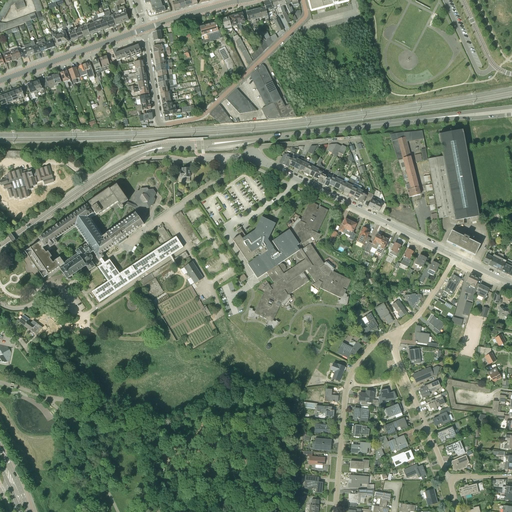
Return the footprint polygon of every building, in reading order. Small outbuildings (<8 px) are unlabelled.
[(119,14),(122,23),(129,21),(126,12),(127,12),(126,9),(125,9),(124,6),(120,7),(119,6),(119,5),(125,3),(123,0),(120,0),(118,1),(115,2),(117,7),(119,14)] [(181,9),(178,1),(175,2),(174,0),(171,0),(175,11),(181,9)] [(186,8),(184,0),(177,0),(178,1),(181,9),(186,8)] [(281,13),(276,0),(273,0),(269,1),(273,9),(275,8),(277,14),(281,13)] [(283,0),(276,0),(281,13),(287,24),(291,22),(287,14),(289,13),(285,5),(283,0)] [(283,0),(285,5),(289,13),(290,14),(293,12),(291,7),(290,8),(288,4),(292,3),(290,0),(283,0)] [(348,0),(308,0),(311,11),(349,1),(348,0)] [(272,15),(276,14),(273,9),(269,1),(264,3),(265,8),(266,11),(270,10),(270,13),(272,12),(272,15)] [(116,11),(115,11),(116,13),(112,14),(116,25),(122,23),(119,14),(117,7),(115,8),(116,11)] [(154,10),(156,15),(158,14),(166,11),(164,7),(163,7),(154,10)] [(259,9),(262,19),(265,19),(266,22),(269,21),(268,19),(266,11),(265,8),(259,9)] [(253,11),(256,26),(257,26),(257,25),(259,24),(258,20),(262,19),(259,9),(253,11)] [(113,26),(115,26),(116,25),(112,14),(111,15),(109,11),(103,13),(104,16),(106,19),(109,29),(113,27),(113,26)] [(256,26),(253,11),(246,13),(249,23),(253,22),(254,27),(256,26)] [(236,15),(240,30),(240,32),(242,34),(243,33),(242,27),(240,26),(241,25),(243,26),(244,25),(245,24),(244,23),(245,23),(242,14),(236,15)] [(240,30),(236,15),(229,17),(232,26),(235,25),(236,27),(237,26),(238,31),(240,30)] [(106,19),(104,16),(98,18),(99,20),(103,30),(105,29),(105,30),(109,29),(106,19)] [(279,32),(283,30),(283,28),(277,17),(275,18),(276,20),(274,22),(277,28),(279,32)] [(225,30),(232,28),(228,18),(222,20),(225,30)] [(103,30),(99,20),(97,21),(93,22),(97,33),(101,32),(101,31),(103,30)] [(97,33),(93,22),(86,25),(90,34),(93,33),(93,34),(97,33)] [(216,27),(215,23),(200,28),(201,31),(200,32),(203,44),(220,39),(223,49),(218,51),(232,78),(239,75),(238,74),(240,73),(238,69),(239,68),(237,63),(236,64),(232,57),(233,56),(231,51),(230,52),(227,47),(221,27),(217,28),(217,27),(216,27)] [(67,32),(65,27),(64,24),(62,24),(63,28),(62,29),(62,30),(58,32),(59,34),(62,44),(68,42),(65,33),(67,32)] [(90,34),(86,25),(80,27),(84,37),(85,36),(86,37),(90,36),(90,34)] [(84,37),(80,27),(74,29),(78,39),(80,38),(80,39),(84,38),(84,37)] [(78,39),(74,29),(68,31),(72,41),(74,40),(74,41),(78,40),(78,39)] [(153,36),(155,47),(162,46),(166,45),(166,42),(165,42),(164,40),(162,40),(160,31),(154,33),(153,33),(153,34),(153,35),(153,36)] [(62,44),(59,34),(58,32),(53,34),(52,32),(50,32),(51,35),(52,35),(56,47),(62,44)] [(275,34),(269,38),(273,43),(278,39),(275,34)] [(44,38),(45,40),(48,49),(54,47),(54,46),(55,46),(52,38),(51,35),(44,38)] [(265,40),(263,41),(260,36),(256,38),(261,46),(263,52),(268,48),(265,40)] [(48,49),(45,40),(44,40),(44,38),(37,40),(38,42),(41,52),(48,49)] [(41,52),(38,42),(34,43),(34,41),(30,42),(31,43),(34,54),(41,52)] [(34,54),(31,43),(24,46),(25,47),(28,57),(34,54)] [(139,45),(134,47),(137,56),(142,54),(139,45)] [(21,58),(17,47),(17,46),(8,49),(9,51),(13,61),(13,62),(17,61),(16,59),(21,58)] [(28,57),(25,47),(21,48),(20,46),(17,47),(21,58),(23,57),(23,58),(28,57)] [(137,56),(134,47),(129,49),(132,57),(137,56)] [(13,61),(9,51),(2,53),(4,57),(6,63),(13,61)] [(100,59),(103,68),(104,71),(105,71),(106,74),(108,73),(107,70),(111,69),(109,65),(108,62),(107,57),(100,59)] [(104,71),(103,68),(101,68),(98,60),(92,62),(98,77),(101,76),(99,73),(104,71)] [(134,62),(135,70),(144,68),(144,67),(144,66),(144,65),(143,61),(134,62)] [(90,63),(83,65),(87,75),(86,75),(88,79),(95,77),(90,63)] [(87,75),(83,65),(77,67),(81,77),(86,75),(87,75)] [(266,107),(261,110),(267,120),(296,118),(290,105),(285,108),(265,68),(262,65),(250,76),(251,76),(266,107)] [(74,89),(76,89),(75,84),(77,83),(81,82),(81,80),(76,68),(69,70),(74,84),(72,84),(74,89)] [(144,68),(135,70),(136,73),(128,75),(129,78),(145,75),(144,68)] [(70,92),(69,88),(67,81),(70,80),(67,71),(60,73),(66,89),(68,93),(70,92)] [(58,74),(52,76),(56,86),(57,89),(56,90),(59,98),(63,97),(58,84),(61,82),(58,74)] [(175,74),(172,75),(158,77),(159,83),(168,81),(167,79),(173,78),(173,77),(175,77),(175,74)] [(56,86),(52,76),(46,79),(43,80),(46,89),(53,86),(53,87),(56,86)] [(42,87),(41,87),(39,79),(33,81),(37,93),(41,91),(42,94),(44,93),(42,87)] [(34,94),(36,98),(39,97),(37,93),(33,81),(27,83),(31,94),(33,93),(34,93),(34,94)] [(146,81),(138,82),(139,87),(138,87),(137,86),(134,87),(134,86),(126,87),(128,91),(132,90),(133,90),(148,88),(146,81)] [(176,85),(173,85),(160,88),(161,94),(171,92),(174,91),(173,89),(177,88),(176,85)] [(17,87),(14,88),(19,100),(22,99),(24,98),(21,89),(18,90),(17,87)] [(19,100),(14,88),(12,89),(13,92),(10,93),(13,102),(16,101),(19,100)] [(258,111),(237,89),(226,100),(240,114),(258,111)] [(13,102),(10,93),(7,94),(6,92),(3,92),(8,105),(10,104),(10,103),(13,102)] [(140,100),(141,105),(150,104),(149,95),(139,97),(136,97),(136,99),(138,100),(140,100)] [(176,97),(162,99),(163,104),(171,103),(171,100),(172,100),(178,99),(177,96),(176,97)] [(219,105),(209,115),(221,124),(233,123),(221,107),(219,105)] [(146,121),(153,120),(152,114),(137,116),(140,122),(146,120),(146,121)] [(123,125),(121,119),(114,121),(116,128),(123,125)] [(453,216),(449,217),(450,223),(456,225),(464,224),(464,219),(470,218),(472,222),(480,221),(463,130),(438,135),(442,157),(453,216)] [(424,139),(422,131),(405,133),(390,135),(409,198),(420,195),(406,142),(424,139)] [(332,152),(336,144),(330,145),(327,151),(332,153),(332,152)] [(336,144),(332,152),(337,155),(338,153),(341,147),(336,144)] [(341,147),(338,153),(343,155),(347,148),(342,145),(341,147)] [(313,154),(317,146),(311,146),(308,152),(313,154)] [(288,168),(289,165),(293,157),(294,154),(291,153),(289,158),(286,157),(288,155),(286,154),(283,155),(279,163),(288,168)] [(293,157),(289,165),(294,168),(298,160),(293,157)] [(442,157),(428,160),(439,218),(449,217),(453,216),(442,157)] [(298,160),(294,168),(299,170),(304,160),(301,158),(300,161),(298,160)] [(304,159),(304,160),(299,170),(304,173),(309,163),(309,161),(304,159)] [(312,167),(309,175),(314,177),(318,169),(320,164),(322,160),(320,159),(317,165),(315,168),(312,167)] [(309,163),(304,173),(309,176),(309,175),(312,167),(313,165),(309,163)] [(318,169),(314,177),(319,180),(323,171),(324,168),(322,166),(320,164),(318,169)] [(8,175),(6,176),(7,179),(0,181),(1,186),(4,185),(5,190),(12,188),(12,190),(8,191),(10,198),(14,196),(15,199),(19,197),(20,200),(29,197),(27,190),(32,189),(31,187),(36,185),(35,183),(43,180),(45,185),(54,182),(49,166),(31,172),(31,169),(22,172),(21,170),(8,174),(8,175)] [(189,169),(189,168),(182,169),(180,169),(179,169),(179,173),(180,173),(180,175),(180,178),(182,178),(182,180),(186,180),(186,182),(190,182),(190,174),(192,174),(192,169),(189,169)] [(336,170),(333,177),(332,179),(329,185),(334,187),(338,179),(336,178),(339,172),(336,170)] [(323,171),(319,180),(318,182),(323,184),(326,176),(328,174),(323,171)] [(341,173),(338,179),(334,187),(339,190),(345,178),(341,176),(342,174),(341,173)] [(326,176),(323,184),(328,187),(329,185),(332,179),(326,176)] [(345,178),(339,190),(344,193),(344,192),(349,180),(345,178)] [(349,180),(344,192),(349,194),(353,187),(350,185),(353,180),(350,179),(349,180)] [(67,279),(68,281),(71,279),(70,278),(72,276),(73,277),(82,271),(84,274),(89,271),(95,267),(92,262),(91,261),(92,259),(93,259),(92,259),(91,257),(92,256),(92,255),(91,256),(90,254),(91,254),(90,253),(93,251),(99,260),(100,262),(102,265),(98,268),(108,282),(92,292),(99,303),(183,248),(176,237),(120,274),(109,260),(105,263),(102,259),(104,257),(102,255),(118,243),(120,245),(123,242),(122,240),(144,225),(143,223),(146,221),(144,219),(148,210),(147,208),(149,208),(150,206),(152,206),(155,200),(154,198),(156,193),(153,190),(148,190),(147,188),(140,189),(139,191),(137,191),(134,198),(135,200),(134,202),(138,207),(138,208),(127,202),(128,201),(117,185),(110,190),(109,189),(89,203),(90,205),(87,206),(87,205),(58,225),(58,224),(55,226),(56,227),(39,239),(41,241),(25,252),(29,258),(32,256),(36,262),(42,271),(39,273),(43,278),(59,267),(60,269),(61,270),(60,270),(60,271),(61,271),(62,272),(62,273),(63,275),(65,277),(66,277),(67,279),(66,279),(67,280),(67,279)] [(353,187),(349,194),(354,197),(356,193),(357,189),(353,187)] [(356,193),(354,197),(359,199),(361,194),(362,191),(357,189),(356,193)] [(361,194),(359,199),(357,202),(363,204),(366,196),(361,194)] [(368,207),(373,209),(378,200),(372,197),(368,207)] [(378,200),(373,209),(379,212),(379,211),(383,212),(386,206),(386,204),(384,203),(383,205),(379,203),(380,201),(378,200)] [(252,311),(253,309),(250,308),(250,307),(249,307),(247,318),(256,319),(255,319),(256,317),(258,318),(259,316),(262,317),(264,314),(265,314),(264,318),(267,320),(266,322),(268,323),(267,324),(266,324),(273,330),(279,322),(276,320),(275,322),(273,321),(281,304),(284,305),(287,301),(291,297),(289,295),(309,281),(303,273),(307,270),(315,283),(313,285),(312,285),(314,287),(319,290),(320,288),(341,298),(340,300),(338,300),(337,303),(347,306),(349,297),(348,297),(346,297),(347,295),(345,294),(346,290),(343,289),(343,287),(347,289),(351,281),(333,272),(334,269),(330,265),(326,262),(324,264),(310,244),(302,250),(299,246),(312,238),(314,240),(316,237),(319,234),(317,233),(328,210),(320,206),(318,210),(316,209),(318,206),(310,202),(301,220),(298,218),(294,223),(291,227),(293,229),(273,243),(279,251),(276,253),(269,241),(276,226),(272,224),(261,219),(254,232),(243,240),(240,235),(234,239),(233,240),(255,273),(263,268),(274,283),(270,286),(268,283),(264,288),(263,289),(265,290),(254,312),(252,311)] [(339,231),(345,234),(351,222),(345,219),(339,231)] [(351,222),(345,234),(350,236),(349,239),(353,241),(356,235),(353,234),(353,233),(352,232),(356,224),(351,222)] [(166,241),(170,238),(161,224),(157,227),(166,241)] [(361,248),(365,249),(369,242),(370,239),(367,237),(369,233),(367,232),(368,230),(363,227),(356,242),(363,245),(361,248)] [(469,238),(464,236),(463,237),(451,231),(446,242),(475,256),(480,245),(468,240),(469,238)] [(369,242),(365,249),(364,251),(369,253),(372,247),(376,250),(383,237),(377,234),(374,241),(373,241),(372,243),(369,242)] [(383,237),(376,250),(375,252),(379,254),(379,255),(381,255),(385,247),(384,247),(388,240),(383,237)] [(198,238),(192,242),(195,246),(201,242),(198,238)] [(400,246),(395,243),(394,245),(391,244),(388,249),(391,251),(390,254),(393,255),(398,258),(402,249),(399,248),(400,246)] [(408,263),(413,252),(407,249),(402,260),(408,263)] [(488,265),(492,257),(489,256),(491,251),(489,250),(482,263),(485,264),(486,265),(487,265),(488,265)] [(493,255),(492,257),(488,265),(489,266),(491,267),(494,268),(501,254),(499,253),(497,257),(493,255)] [(501,254),(494,268),(498,270),(498,271),(499,271),(500,271),(501,272),(506,261),(502,260),(504,257),(503,256),(503,255),(501,254)] [(422,267),(426,258),(420,255),(417,261),(416,261),(414,264),(422,267)] [(506,261),(501,272),(507,275),(507,274),(511,276),(511,267),(511,265),(506,261)] [(203,279),(192,262),(184,267),(195,284),(203,279)] [(435,272),(439,265),(433,262),(431,265),(428,264),(419,281),(422,283),(425,278),(427,279),(429,274),(427,273),(429,269),(435,272)] [(245,274),(239,278),(243,283),(248,279),(245,274)] [(467,300),(472,302),(475,291),(476,289),(474,288),(477,283),(479,279),(470,274),(466,282),(471,284),(470,286),(473,288),(471,294),(470,294),(469,297),(468,297),(467,300)] [(453,275),(444,291),(448,293),(449,291),(453,293),(460,279),(453,275)] [(151,299),(163,292),(155,278),(143,286),(151,299)] [(476,289),(475,291),(478,292),(476,295),(484,299),(488,291),(486,290),(487,288),(477,283),(474,288),(476,289)] [(495,293),(492,303),(501,304),(501,299),(499,299),(500,294),(495,293)] [(413,308),(421,297),(421,296),(420,296),(420,295),(419,295),(404,296),(404,297),(413,308)] [(401,317),(407,313),(403,308),(403,307),(398,300),(392,305),(401,317)] [(444,305),(437,301),(435,305),(439,308),(439,309),(442,311),(441,314),(445,317),(448,312),(453,316),(456,308),(446,302),(444,305)] [(389,315),(387,313),(388,312),(383,303),(375,308),(380,317),(384,315),(385,317),(384,318),(388,324),(393,321),(389,315)] [(486,318),(489,309),(483,307),(480,316),(483,317),(486,318)] [(510,319),(511,309),(508,309),(504,308),(504,307),(499,307),(499,311),(500,311),(499,315),(504,316),(504,319),(510,319)] [(374,324),(372,322),(375,320),(371,314),(358,321),(367,337),(375,333),(378,330),(375,324),(374,324)] [(19,322),(24,326),(28,321),(29,319),(24,315),(22,317),(19,315),(18,319),(17,321),(19,322)] [(439,321),(433,317),(429,323),(433,326),(433,325),(435,327),(433,330),(437,334),(444,324),(440,321),(439,321)] [(28,321),(24,326),(31,331),(34,333),(39,337),(48,329),(45,326),(42,330),(38,327),(37,329),(34,327),(35,326),(28,321)] [(428,344),(429,335),(419,334),(420,327),(416,327),(415,333),(417,333),(416,337),(415,337),(415,342),(428,344)] [(506,343),(501,335),(495,338),(499,346),(506,343)] [(352,349),(342,344),(338,353),(348,358),(350,354),(353,355),(355,352),(356,352),(361,346),(357,343),(352,349)] [(7,346),(0,344),(0,362),(5,363),(10,360),(11,353),(7,346)] [(483,353),(485,356),(484,357),(489,365),(496,361),(491,353),(491,352),(491,349),(486,348),(484,348),(480,347),(479,353),(483,353)] [(421,363),(419,349),(409,350),(410,361),(414,361),(414,364),(421,363)] [(337,365),(333,364),(331,370),(335,372),(333,379),(339,381),(344,367),(338,365),(337,365)] [(426,370),(413,375),(416,382),(433,375),(437,377),(440,367),(437,366),(433,368),(432,370),(427,372),(426,370)] [(501,378),(497,371),(489,376),(493,382),(501,378)] [(445,385),(446,391),(453,390),(452,386),(455,387),(456,381),(446,379),(445,385)] [(440,388),(437,381),(426,386),(426,387),(419,390),(423,398),(430,395),(428,391),(429,390),(435,387),(436,390),(440,388)] [(331,390),(326,390),(325,401),(337,402),(338,396),(331,396),(331,390)] [(387,390),(380,391),(381,400),(385,400),(386,402),(396,397),(394,392),(388,394),(387,390)] [(368,394),(359,394),(359,401),(365,402),(373,403),(374,392),(368,391),(368,394)] [(445,404),(442,397),(431,401),(431,403),(428,404),(430,409),(433,408),(434,411),(437,409),(436,408),(445,404)] [(388,418),(398,414),(401,413),(398,404),(394,406),(385,409),(388,418)] [(370,410),(370,407),(364,406),(364,409),(361,409),(361,411),(359,411),(359,409),(355,408),(354,418),(357,418),(357,419),(359,419),(359,418),(368,419),(369,409),(370,410)] [(331,408),(316,407),(316,414),(322,414),(322,413),(326,413),(326,416),(333,417),(333,411),(332,411),(332,410),(331,410),(331,408)] [(451,411),(450,410),(449,408),(440,412),(441,415),(441,414),(439,415),(439,417),(433,419),(435,426),(441,423),(442,425),(450,422),(446,413),(451,411)] [(405,421),(404,418),(385,426),(388,435),(395,432),(394,428),(400,426),(401,430),(407,428),(406,425),(405,425),(403,422),(405,421)] [(332,425),(319,424),(319,428),(315,428),(315,433),(331,434),(332,430),(332,425)] [(352,436),(355,436),(360,437),(360,436),(361,436),(361,434),(368,435),(368,430),(366,430),(366,427),(361,427),(361,426),(355,425),(355,426),(353,426),(352,436)] [(455,437),(451,428),(437,433),(441,442),(446,440),(444,437),(449,435),(450,439),(455,437)] [(407,445),(403,436),(398,438),(396,434),(392,436),(394,440),(388,442),(387,439),(376,444),(375,461),(385,457),(382,449),(390,446),(392,452),(398,449),(398,450),(402,449),(401,447),(407,445)] [(330,440),(317,439),(317,443),(321,444),(320,450),(330,451),(331,446),(330,446),(330,440)] [(465,453),(460,441),(445,447),(447,453),(451,451),(452,452),(455,451),(458,456),(465,453)] [(360,446),(352,445),(351,450),(353,451),(353,453),(358,453),(358,451),(361,451),(361,453),(367,453),(367,448),(370,448),(370,444),(360,443),(360,446)] [(413,459),(410,451),(402,454),(401,454),(392,458),(396,466),(413,459)] [(320,458),(314,458),(314,457),(312,457),(312,452),(304,452),(304,455),(308,455),(308,457),(310,457),(309,464),(323,465),(323,464),(324,464),(324,459),(323,459),(324,458),(320,458)] [(468,463),(465,456),(453,461),(454,463),(452,464),(453,467),(452,467),(454,470),(455,470),(458,469),(458,470),(459,470),(460,470),(466,467),(465,466),(467,465),(467,463),(468,463)] [(362,462),(350,461),(350,469),(363,470),(363,468),(368,469),(369,460),(363,460),(362,462)] [(417,468),(416,465),(404,470),(407,478),(419,473),(421,477),(425,475),(424,471),(422,471),(421,466),(417,468)] [(368,477),(349,476),(349,480),(351,480),(350,483),(349,483),(348,487),(356,487),(356,486),(359,486),(359,483),(368,483),(368,477)] [(313,487),(313,488),(316,489),(316,492),(321,493),(322,483),(317,483),(318,478),(305,477),(304,488),(308,488),(308,485),(313,487)] [(482,483),(459,488),(461,497),(478,492),(478,491),(483,490),(482,483)] [(428,505),(437,503),(433,490),(425,492),(427,499),(426,499),(428,505)] [(380,499),(379,506),(387,507),(388,501),(390,502),(391,494),(376,491),(375,498),(380,499)] [(364,495),(350,494),(349,498),(350,498),(350,502),(364,503),(364,495)] [(317,511),(319,500),(312,499),(311,505),(310,505),(309,511),(317,511)]
